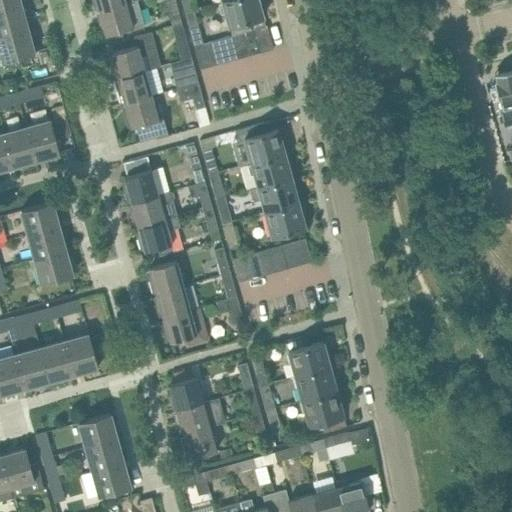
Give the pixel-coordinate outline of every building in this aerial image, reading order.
[(0,0),(0,8),(20,3),(19,0),(0,0)] [(92,0),(95,10),(99,8),(125,0),(92,0)] [(102,34),(106,33),(106,34),(144,23),(137,0),(125,0),(99,8),(102,20),(98,21),(102,34)] [(175,0),(164,0),(171,26),(181,23),(175,0)] [(181,0),(184,10),(193,8),(190,0),(181,0)] [(222,0),(232,34),(242,31),(254,28),(266,25),(260,4),(263,3),(262,0),(222,0)] [(27,28),(20,3),(0,8),(0,35),(24,29),(27,28)] [(194,45),(202,43),(193,8),(184,10),(194,45)] [(273,48),(267,25),(266,25),(254,28),(261,51),(273,48)] [(27,28),(24,29),(0,35),(0,50),(3,61),(34,53),(27,28)] [(248,55),(261,51),(254,28),(242,31),(248,55)] [(111,52),(114,64),(110,65),(114,78),(118,77),(121,76),(144,69),(141,58),(157,54),(151,31),(134,36),(136,45),(111,52)] [(248,55),(242,31),(232,34),(230,35),(236,58),(248,55)] [(182,59),(191,56),(184,33),(175,35),(182,59)] [(224,61),(236,58),(230,35),(218,38),(224,61)] [(212,65),(224,61),(218,38),(206,42),(212,65)] [(206,42),(202,43),(194,45),(200,68),(212,65),(206,42)] [(197,80),(194,70),(191,56),(182,59),(188,83),(197,80)] [(121,89),(117,90),(121,102),(124,101),(124,100),(151,93),(144,69),(121,76),(118,77),(121,89)] [(501,102),(502,108),(500,109),(504,125),(511,123),(511,73),(508,73),(508,77),(496,80),(493,81),(499,103),(501,102)] [(188,83),(188,84),(177,87),(180,100),(192,97),(195,108),(204,106),(197,80),(188,83)] [(19,102),(44,95),(41,84),(16,91),(19,102)] [(0,107),(19,102),(16,91),(0,95),(0,107)] [(127,126),(131,125),(131,126),(135,125),(140,143),(168,135),(163,118),(158,120),(151,93),(124,100),(124,101),(128,113),(124,114),(127,126)] [(52,108),(54,119),(66,116),(63,105),(52,108)] [(59,153),(50,119),(26,126),(35,159),(59,153)] [(251,125),(235,129),(238,140),(244,138),(251,162),(285,152),(282,141),(285,140),(282,128),(278,129),(278,128),(254,134),(251,125)] [(35,159),(26,126),(1,132),(11,166),(35,159)] [(0,168),(11,166),(1,132),(0,132),(0,168)] [(209,174),(217,171),(210,146),(202,149),(209,174)] [(285,153),(285,152),(251,162),(257,186),(291,177),(288,165),(292,164),(289,152),(285,153)] [(124,176),(128,188),(124,189),(127,202),(131,200),(157,193),(151,169),(146,154),(124,160),(129,175),(124,176)] [(195,183),(204,180),(198,156),(189,158),(195,183)] [(215,199),(224,196),(217,171),(209,174),(215,199)] [(257,186),(250,188),(253,201),(261,199),(264,211),(293,202),(298,201),(295,190),(299,189),(296,176),(292,177),(291,177),(257,186)] [(195,183),(188,185),(191,197),(199,195),(202,207),(211,205),(204,180),(195,183)] [(131,200),(134,212),(131,213),(134,226),(138,225),(164,218),(161,205),(173,202),(170,190),(157,193),(131,200)] [(222,223),(231,220),(224,196),(215,199),(222,223)] [(59,225),(52,200),(21,209),(28,234),(59,225)] [(298,201),(293,202),(264,211),(271,236),(286,231),(305,226),(302,214),(306,213),(302,200),(298,202),(298,201)] [(211,205),(202,207),(209,232),(218,230),(211,205)] [(141,250),(145,249),(145,250),(164,245),(171,243),(164,218),(138,225),(141,237),(137,238),(141,250)] [(231,220),(222,223),(229,248),(238,245),(231,220)] [(65,250),(59,225),(28,234),(34,258),(61,251),(65,250)] [(298,264),(311,261),(305,237),(291,241),(298,264)] [(287,267),(298,264),(291,241),(280,244),(287,267)] [(275,271),(287,267),(280,244),(269,248),(275,271)] [(221,274),(230,271),(223,246),(214,249),(221,274)] [(262,274),(275,271),(269,248),(256,251),(262,274)] [(65,250),(61,251),(34,258),(41,283),(72,274),(65,250)] [(251,277),(262,274),(256,251),(244,254),(251,277)] [(251,277),(244,254),(232,258),(238,281),(251,277)] [(153,279),(149,280),(152,292),(156,291),(183,284),(176,259),(169,261),(149,267),(153,279)] [(236,296),(230,271),(221,274),(223,285),(227,298),(236,296)] [(159,303),(156,304),(159,316),(163,315),(163,316),(190,308),(183,284),(156,291),(159,303)] [(236,296),(227,298),(216,301),(219,312),(230,309),(234,323),(243,320),(236,296)] [(58,316),(81,309),(78,297),(54,303),(58,316)] [(33,323),(58,316),(54,303),(30,310),(33,323)] [(166,341),(170,340),(170,341),(185,336),(187,345),(208,340),(199,306),(190,309),(190,308),(163,316),(166,327),(162,328),(166,341)] [(37,335),(33,323),(30,310),(5,317),(9,329),(8,329),(12,341),(37,335)] [(0,331),(8,329),(9,329),(5,317),(0,318),(0,331)] [(88,333),(69,338),(64,339),(73,373),(98,366),(88,333)] [(73,373),(64,339),(40,346),(49,380),(73,373)] [(323,341),(322,340),(288,350),(295,375),(329,365),(326,354),(330,353),(326,340),(323,341)] [(49,380),(40,346),(15,353),(25,386),(49,380)] [(25,386),(15,353),(0,356),(0,392),(0,393),(25,386)] [(259,385),(268,383),(261,358),(252,360),(259,385)] [(244,389),(253,387),(246,361),(237,364),(244,389)] [(329,366),(329,365),(295,375),(302,399),(336,390),(333,378),(337,377),(333,365),(329,366)] [(173,395),(169,396),(172,409),(176,408),(202,401),(196,376),(169,383),(173,395)] [(265,409),(274,407),(268,383),(259,385),(265,409)] [(251,413),(260,411),(253,387),(244,389),(251,413)] [(343,414),(340,402),(343,401),(340,389),(336,390),(302,399),(309,424),(343,414)] [(176,408),(179,419),(176,420),(179,433),(183,432),(209,425),(224,421),(218,396),(202,401),(176,408)] [(274,407),(265,409),(271,431),(280,428),(274,407)] [(260,411),(251,413),(258,439),(267,436),(260,411)] [(116,437),(110,412),(79,421),(85,446),(116,437)] [(186,457),(190,456),(190,457),(215,450),(209,425),(183,432),(186,444),(182,445),(186,457)] [(52,455),(51,450),(45,430),(35,433),(42,458),(52,455)] [(325,447),(350,440),(348,431),(323,438),(325,447)] [(123,462),(116,437),(85,446),(92,470),(118,463),(123,462)] [(301,454),(325,447),(323,438),(299,444),(301,454)] [(301,454),(299,444),(274,451),(277,460),(301,454)] [(30,463),(25,448),(0,454),(12,496),(43,487),(36,462),(30,463)] [(0,499),(12,496),(0,454),(0,499)] [(64,454),(53,457),(52,455),(42,458),(49,482),(60,479),(70,476),(64,454)] [(230,473),(256,466),(254,457),(228,464),(230,473)] [(123,462),(118,463),(92,470),(99,495),(130,486),(123,462)] [(206,480),(230,473),(228,464),(204,471),(206,480)] [(204,471),(179,478),(182,487),(206,480),(204,471)] [(60,479),(49,482),(54,502),(65,498),(60,479)] [(361,479),(342,485),(336,486),(343,511),(346,511),(355,510),(355,511),(361,511),(369,510),(368,506),(369,506),(361,479)] [(343,511),(336,486),(312,493),(317,511),(343,511)] [(317,511),(312,493),(288,500),(284,487),(274,490),(279,511),(317,511)] [(253,509),(250,498),(238,501),(241,511),(279,511),(274,490),(262,494),(265,505),(253,509)] [(155,511),(151,496),(140,500),(143,511),(155,511)] [(213,508),(213,511),(241,511),(238,501),(213,508)]
